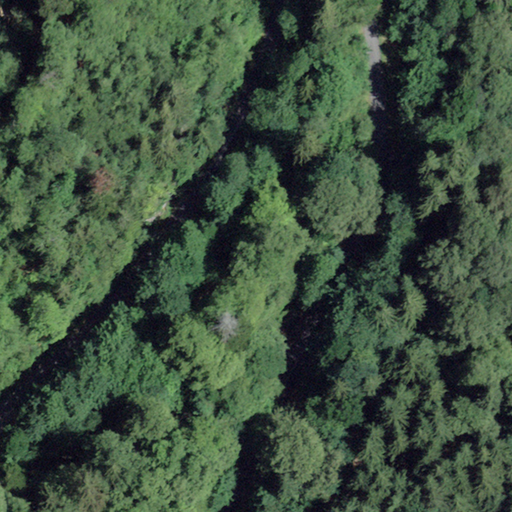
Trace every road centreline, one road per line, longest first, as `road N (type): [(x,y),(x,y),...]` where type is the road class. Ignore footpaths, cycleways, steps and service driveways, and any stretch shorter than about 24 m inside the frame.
road 1 (track): [(230,511),(374,215),(387,127),(373,0)]
road 2 (track): [(284,0),(246,113),(193,204),(0,414)]
